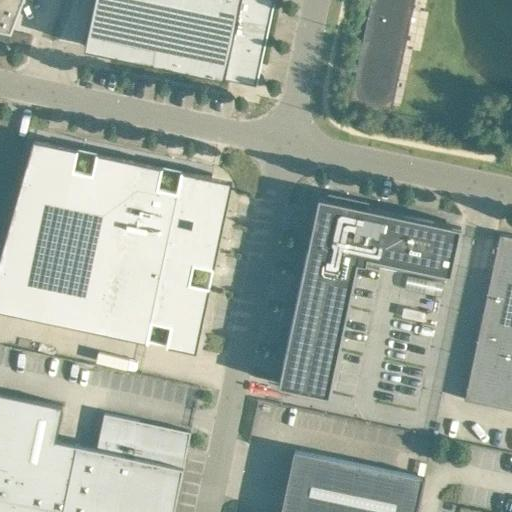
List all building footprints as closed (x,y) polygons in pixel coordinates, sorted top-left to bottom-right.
[(0,0),(0,28),(3,29),(3,30),(11,31),(12,27),(11,26),(18,9),(19,9),(22,0),(0,0)] [(259,63),(272,0),(93,0),(84,45),(239,78),(255,81),(259,63)] [(392,108),(414,0),(370,0),(350,99),(392,108)] [(200,329),(228,199),(232,179),(212,174),(139,159),(120,155),(33,137),(0,253),(0,308),(176,345),(196,349),(200,329)] [(318,193),(317,199),(306,248),(313,250),(289,365),(282,363),(278,383),(286,384),(287,381),(320,389),(319,391),(329,393),(357,259),(365,261),(367,254),(450,272),(452,265),(449,264),(455,234),(458,235),(461,224),(318,193)] [(511,408),(511,235),(499,233),(463,398),(511,408)] [(0,511),(61,511),(63,508),(77,442),(55,438),(63,404),(0,390),(0,511)] [(97,446),(77,442),(63,508),(80,511),(173,511),(191,430),(104,412),(97,446)] [(416,511),(424,475),(423,475),(422,476),(294,449),(281,511),(416,511)]
